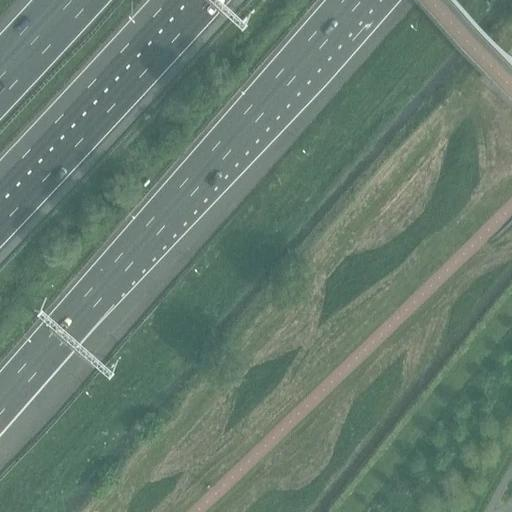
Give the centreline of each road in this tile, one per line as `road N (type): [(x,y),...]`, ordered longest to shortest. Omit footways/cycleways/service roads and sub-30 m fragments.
road 1 (motorway): [(0,402),(352,0)]
road 2 (motorway): [(0,180),(169,0)]
